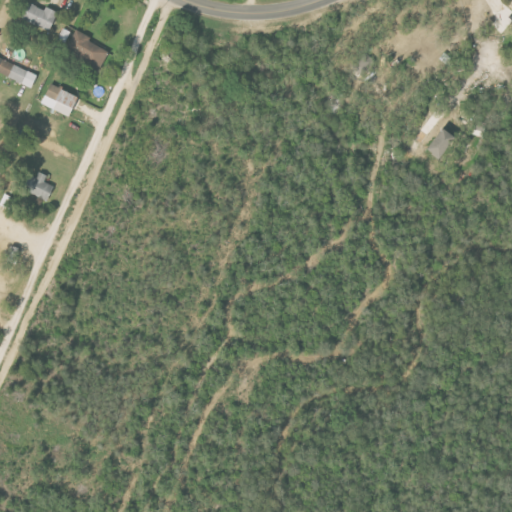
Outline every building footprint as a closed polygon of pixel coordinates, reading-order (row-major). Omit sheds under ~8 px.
[(52,30),(59,13),(26,0),(19,18),(52,30)] [(59,40),(67,43),(72,31),(63,28),(59,40)] [(100,69),(110,51),(77,31),(67,49),(100,69)] [(351,67),(363,77),(377,62),(365,51),(351,67)] [(511,88),(511,55),(496,71),(511,88)] [(0,72),(32,88),(39,76),(4,59),(0,66),(0,72)] [(71,116),(80,96),(51,84),(46,95),(40,93),(36,101),(71,116)] [(435,110),(415,139),(442,158),(458,136),(447,128),(459,111),(449,105),(442,115),(435,110)] [(35,171),(28,193),(50,200),(55,185),(46,183),(49,175),(35,171)]
